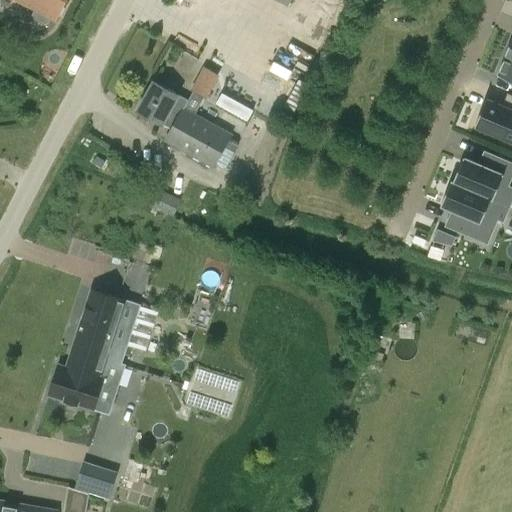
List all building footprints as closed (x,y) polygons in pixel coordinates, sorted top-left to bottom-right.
[(17,0),(34,8),(32,13),(34,20),(42,24),(48,22),(51,17),(55,20),(65,0),(17,0)] [(511,56),(507,55),(498,76),(511,81),(511,56)] [(308,84),(298,79),(284,106),(294,111),(308,84)] [(232,133),(183,105),(187,99),(179,94),(154,80),(137,110),(162,124),(164,121),(172,126),(163,140),(210,168),(232,133)] [(253,110),(222,93),(215,105),(246,122),(253,110)] [(511,110),(486,99),(475,125),(511,140),(511,110)] [(464,156),(453,181),(494,199),(500,184),(508,187),(511,177),(511,162),(493,154),(487,167),(464,158),(465,157),(464,156)] [(453,179),(452,179),(440,205),(442,206),(442,205),(465,214),(458,230),(487,243),(498,218),(487,213),(494,199),(453,181),(452,180),(453,179)] [(150,205),(173,216),(181,199),(158,187),(150,205)] [(452,245),(456,236),(439,229),(434,241),(452,245)] [(85,334),(80,350),(120,363),(140,305),(92,289),(78,332),(85,334)] [(125,365),(80,350),(74,369),(59,364),(50,394),(66,399),(65,402),(77,406),(77,403),(94,408),(109,413),(125,365)] [(86,463),(79,485),(110,495),(117,473),(86,463)]
